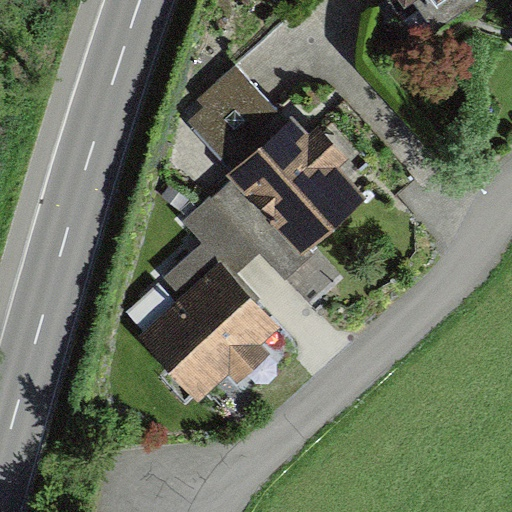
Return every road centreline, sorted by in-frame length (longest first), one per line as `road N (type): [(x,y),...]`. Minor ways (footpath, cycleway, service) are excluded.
road 1 (secondary): [(146,0),(0,478)]
road 2 (residential): [(197,511),(454,284),(511,203)]
road 3 (unknown): [(491,232),(282,4)]
